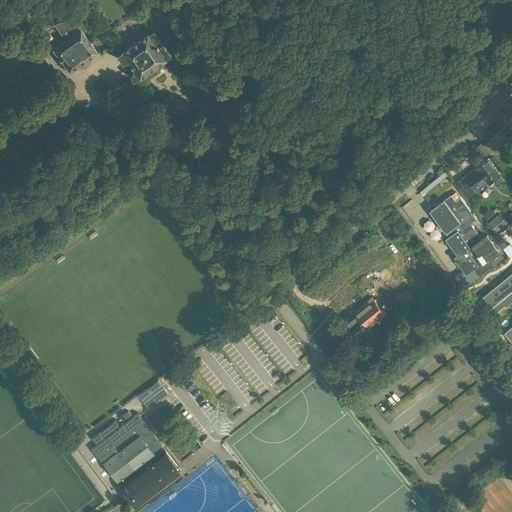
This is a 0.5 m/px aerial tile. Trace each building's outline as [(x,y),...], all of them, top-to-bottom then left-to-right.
[(192,30),(183,16),(178,20),(187,33),(192,30)] [(65,39),(60,42),(52,48),(52,49),(68,71),(97,52),(80,29),(78,27),(75,24),(72,23),(68,21),(65,21),(62,21),(58,22),(56,23),(54,25),(65,39)] [(123,52),(119,55),(124,62),(126,61),(130,61),(136,69),(134,73),(132,74),(135,80),(140,77),(167,59),(167,57),(180,48),(163,24),(150,33),(149,32),(122,51),(123,52)] [(52,49),(52,48),(48,43),(42,47),(45,51),(46,51),(46,52),(47,52),(49,51),(52,49)] [(476,148),(482,156),(489,151),(483,143),(476,148)] [(460,190),(470,182),(479,175),(481,177),(495,167),(488,158),(477,166),(477,167),(454,183),(460,190)] [(479,175),(470,182),(477,191),(488,183),(489,182),(491,184),(495,181),(498,185),(504,180),(495,167),(481,177),(479,175)] [(461,190),(468,198),(475,192),(469,184),(461,190)] [(460,197),(459,198),(455,192),(430,210),(434,215),(446,231),(450,236),(446,239),(458,255),(455,257),(467,273),(474,267),(480,274),(496,262),(492,257),(499,251),(487,234),(481,238),(470,223),(476,219),(460,197)] [(496,232),(507,223),(499,213),(488,223),(496,232)] [(501,238),(497,241),(502,248),(506,245),(501,238)] [(511,272),(478,300),(491,316),(504,306),(506,307),(511,302),(511,325),(504,333),(511,342),(511,272)] [(354,315),(341,325),(359,347),(374,335),(372,333),(402,308),(385,287),(373,297),(353,314),(354,315)] [(158,380),(148,387),(138,395),(150,409),(169,394),(158,380)] [(128,411),(123,415),(128,420),(133,416),(128,411)] [(92,447),(118,481),(164,446),(138,413),(120,427),(115,420),(99,432),(93,437),(98,443),(92,447)] [(180,459),(195,452),(191,444),(176,451),(180,459)] [(127,493),(134,503),(180,467),(164,446),(118,481),(127,493)]
